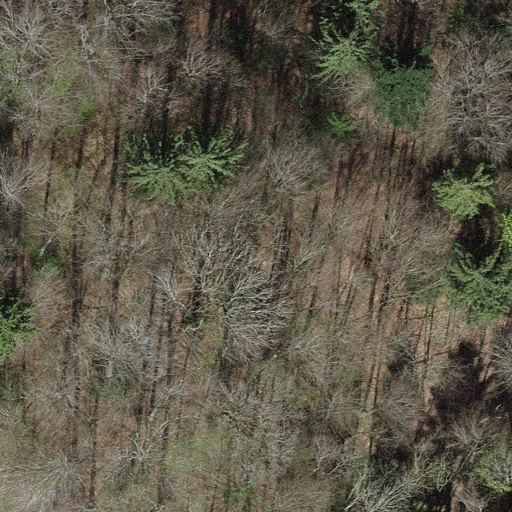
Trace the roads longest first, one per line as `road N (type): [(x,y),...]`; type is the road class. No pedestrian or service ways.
road 1 (track): [(252,0),(280,66),(301,86),(376,102),(417,130),(430,199),(433,511)]
road 2 (track): [(196,0),(228,115),(295,215)]
